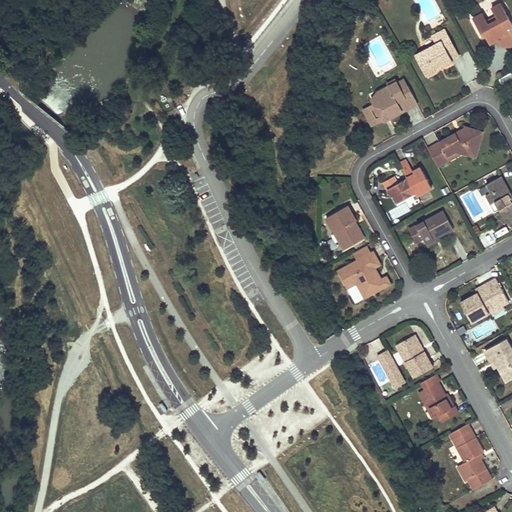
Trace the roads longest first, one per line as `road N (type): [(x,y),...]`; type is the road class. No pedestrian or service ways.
road 1 (residential): [(312,362),(231,220),(193,120),(207,93),(244,75),(306,0)]
road 2 (tertiary): [(0,81),(58,135),(90,180),(162,372),(208,436)]
road 3 (residential): [(420,297),(359,191),(360,166),(469,103),(494,108),(511,137)]
road 4 (residential): [(420,297),(511,461)]
road 5 (residential): [(208,436),(312,362)]
road 6 (residential): [(312,362),(420,297)]
